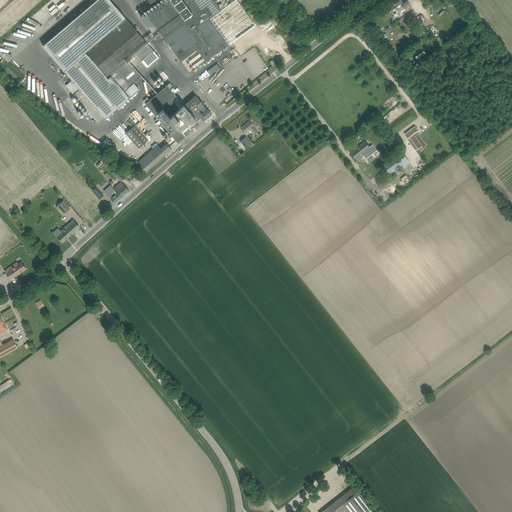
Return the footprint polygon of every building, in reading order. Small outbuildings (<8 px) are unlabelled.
[(95,0),(45,44),(43,45),(64,70),(73,80),(66,86),(73,93),(79,87),(105,118),(130,97),(139,89),(134,83),(140,77),(127,62),(136,54),(141,61),(153,50),(148,44),(127,19),(123,22),(94,47),(87,52),(86,52),(126,18),(110,0),(95,0)] [(139,14),(159,0),(148,0),(150,3),(138,12),(139,14)] [(166,0),(147,14),(141,18),(148,27),(155,37),(161,33),(181,60),(197,49),(205,60),(229,44),(210,18),(219,11),(221,10),(214,0),(166,0)] [(397,6),(404,15),(410,10),(409,9),(410,8),(409,6),(410,5),(407,1),(404,3),(402,2),(403,2),(401,0),(393,0),(392,1),(396,7),(397,6)] [(407,24),(416,17),(410,11),(393,24),(397,29),(401,25),(405,30),(409,27),(407,24)] [(34,14),(39,16),(37,19),(44,22),(46,17),(34,13),(34,14)] [(210,74),(220,67),(217,63),(207,70),(210,74)] [(176,95),(167,85),(162,89),(196,128),(199,126),(196,122),(200,118),(203,122),(206,119),(212,114),(203,104),(204,103),(201,101),(200,101),(199,100),(200,100),(195,95),(185,104),(191,110),(189,111),(184,105),(180,108),(172,99),(176,95)] [(162,89),(150,100),(150,99),(145,104),(175,138),(178,141),(185,135),(187,136),(196,128),(162,89)] [(258,132),(255,130),(253,126),(254,126),(253,125),(250,121),(241,127),(244,131),(245,133),(250,129),(252,132),(255,135),(258,132)] [(139,149),(148,140),(134,125),(125,133),(139,149)] [(411,137),(410,138),(418,148),(421,146),(423,148),(426,145),(416,131),(410,136),(411,137)] [(240,141),(247,149),(253,145),(246,136),(240,141)] [(357,161),(363,157),(363,158),(367,155),(366,154),(368,153),(366,151),(370,147),(365,141),(351,153),(357,161)] [(172,149),(166,142),(160,147),(158,145),(134,165),(142,175),(172,149)] [(124,166),(128,161),(115,151),(111,156),(124,166)] [(401,152),(382,165),(389,174),(407,161),(401,152)] [(122,182),(115,188),(118,192),(117,193),(121,197),(129,190),(126,187),(122,182)] [(111,185),(104,191),(105,192),(111,198),(111,199),(115,203),(119,199),(120,199),(121,197),(117,193),(111,185)] [(101,193),(97,188),(96,187),(96,186),(92,190),(98,197),(100,199),(101,198),(104,196),(101,193)] [(61,202),(57,206),(60,209),(64,214),(69,210),(71,208),(64,200),(61,202)] [(73,219),(61,230),(62,232),(57,236),(59,238),(63,242),(80,227),(77,223),(73,219)] [(26,268),(21,261),(18,264),(17,262),(5,271),(10,279),(26,268)] [(0,357),(18,348),(13,339),(0,346),(0,357)] [(0,384),(0,392),(15,383),(11,378),(0,384)] [(348,511),(349,511),(366,500),(356,487),(322,511),(348,511)] [(374,511),(366,500),(349,511),(374,511)]
